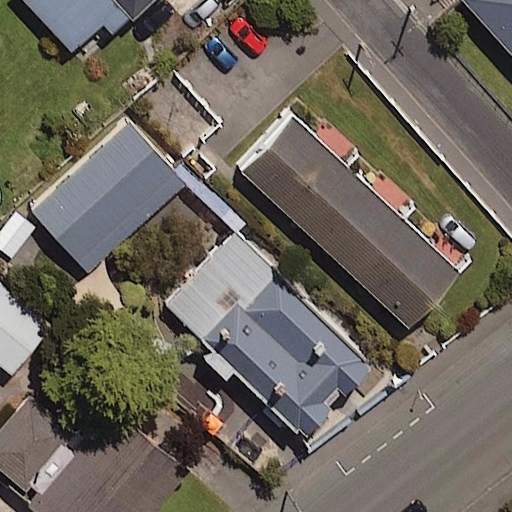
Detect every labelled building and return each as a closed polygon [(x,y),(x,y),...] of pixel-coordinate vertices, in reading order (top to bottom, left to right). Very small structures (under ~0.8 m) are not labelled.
[(139,0),(29,0),(69,44),(102,14),(112,25),(139,0)] [(511,0),(461,0),(511,57),(511,0)] [(155,29),(138,12),(108,43),(126,60),(155,29)] [(218,120),(173,74),(141,105),(186,151),(218,120)] [(457,267),(290,111),(241,164),(408,320),(457,267)] [(183,176),(127,115),(31,204),(88,265),(183,176)] [(165,300),(209,342),(203,349),(224,368),(231,361),(302,428),(370,354),(233,227),(165,300)] [(48,321),(0,280),(0,358),(10,367),(48,321)] [(56,434),(64,425),(25,392),(0,422),(0,462),(19,479),(23,475),(39,488),(30,498),(46,511),(145,511),(188,463),(115,400),(73,449),(56,434)]
